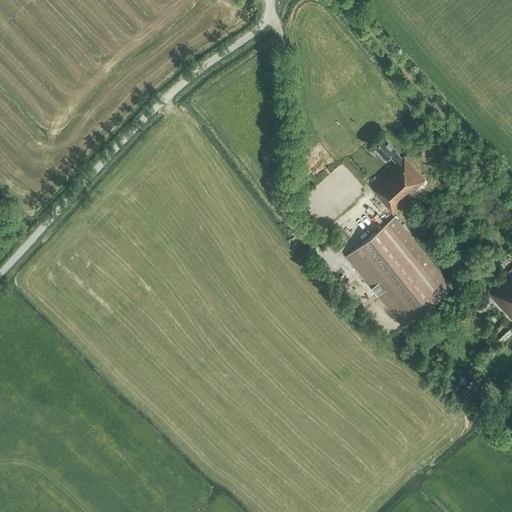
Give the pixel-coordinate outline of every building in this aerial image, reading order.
[(402,158),(395,150),(396,149),(384,136),(374,146),(386,159),(389,155),(397,163),(371,186),(377,193),(376,194),(393,213),(415,193),(413,190),(425,179),(404,156),(402,158)] [(404,326),(453,285),(395,216),(346,256),(404,326)] [(511,257),(504,265),(509,271),(486,292),(511,319),(511,257)] [(473,300),(478,296),(471,286),(466,290),(473,300)] [(476,329),(483,323),(473,309),(465,314),(476,329)]
